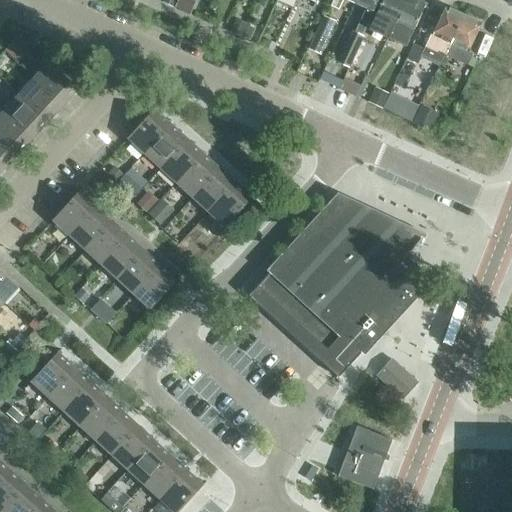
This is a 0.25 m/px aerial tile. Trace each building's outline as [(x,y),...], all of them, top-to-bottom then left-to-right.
[(190,0),(189,0),(184,13),(190,16),(190,15),(196,2),(190,0)] [(334,0),(331,6),(338,9),(342,0),(345,0),(354,4),(356,0),(334,0)] [(356,0),(354,4),(366,9),(361,20),(368,23),(378,0),(356,0)] [(382,0),(371,26),(389,35),(405,0),(382,0)] [(415,0),(405,0),(389,35),(407,43),(425,6),(417,2),(415,0)] [(463,16),(446,8),(433,36),(431,35),(425,46),(437,51),(438,49),(446,53),(463,16)] [(308,50),(321,55),(336,22),(323,16),(308,50)] [(463,16),(446,53),(453,57),(453,58),(466,65),(471,53),(468,51),(481,24),(463,16)] [(231,32),(240,36),(246,24),(236,20),(231,32)] [(246,25),(241,36),(249,40),(254,29),(246,25)] [(337,62),(349,68),(363,37),(351,31),(337,62)] [(8,48),(5,51),(7,53),(16,62),(27,50),(16,39),(8,48)] [(266,40),(263,47),(273,52),(277,45),(266,40)] [(412,45),(406,59),(416,63),(418,64),(424,51),(412,45)] [(48,63),(33,80),(62,106),(78,90),(48,63)] [(33,80),(18,96),(48,122),(62,106),(33,80)] [(344,80),(340,89),(351,94),(355,86),(344,80)] [(388,95),(375,89),(369,102),(382,108),(388,95)] [(418,107),(391,94),(384,109),(411,122),(418,107)] [(18,96),(4,112),(33,138),(48,122),(18,96)] [(437,115),(422,107),(413,123),(428,131),(437,115)] [(171,125),(154,110),(127,139),(144,154),(171,125)] [(4,112),(0,115),(0,137),(19,154),(33,138),(4,112)] [(187,140),(171,125),(144,154),(160,169),(187,140)] [(0,137),(0,166),(4,170),(19,154),(0,137)] [(203,154),(187,140),(160,169),(176,183),(203,154)] [(219,169),(203,154),(176,183),(192,198),(219,169)] [(112,168),(105,175),(114,183),(121,176),(112,168)] [(235,184),(219,169),(192,198),(208,213),(235,184)] [(124,176),(115,184),(123,191),(131,183),(124,176)] [(252,199),(235,184),(208,213),(225,228),(252,199)] [(52,221),(69,236),(96,207),(79,192),(52,221)] [(145,195),(137,204),(145,211),(153,202),(145,195)] [(376,234),(338,199),(248,296),(338,378),(427,281),(396,253),(400,248),(380,230),(376,234)] [(156,205),(148,214),(159,224),(167,215),(156,205)] [(69,236),(85,251),(112,222),(96,207),(69,236)] [(85,251),(101,265),(128,236),(112,222),(85,251)] [(101,265),(117,280),(144,251),(128,236),(101,265)] [(117,280),(133,295),(160,265),(144,251),(117,280)] [(160,265),(133,295),(150,310),(177,281),(160,265)] [(0,269),(0,300),(3,303),(19,286),(0,269)] [(90,310),(96,316),(106,324),(114,316),(98,301),(96,303),(90,310)] [(19,332),(12,340),(19,346),(22,349),(29,341),(26,339),(19,332)] [(9,338),(3,345),(13,353),(13,354),(19,347),(9,338)] [(31,382),(48,397),(74,368),(58,353),(31,382)] [(412,382),(385,357),(370,374),(397,398),(412,382)] [(48,397),(64,412),(90,383),(74,368),(48,397)] [(64,412),(80,427),(106,397),(90,383),(64,412)] [(80,427),(96,441),(122,412),(106,397),(80,427)] [(5,413),(16,423),(22,417),(11,407),(5,413)] [(96,441),(112,456),(138,427),(122,412),(96,441)] [(37,424),(29,432),(37,439),(45,431),(37,424)] [(392,440),(357,426),(337,477),(373,490),(384,460),(388,461),(389,457),(386,455),(392,440)] [(112,456),(128,470),(154,441),(138,427),(112,456)] [(128,470),(144,485),(170,456),(154,441),(128,470)] [(144,485),(160,500),(186,470),(170,456),(144,485)] [(0,481),(10,471),(0,461),(0,481)] [(186,470),(160,500),(173,511),(179,511),(203,486),(186,470)] [(0,481),(0,511),(26,485),(10,471),(0,481)] [(0,511),(30,511),(42,500),(26,485),(0,511)] [(30,511),(55,511),(42,500),(30,511)]
